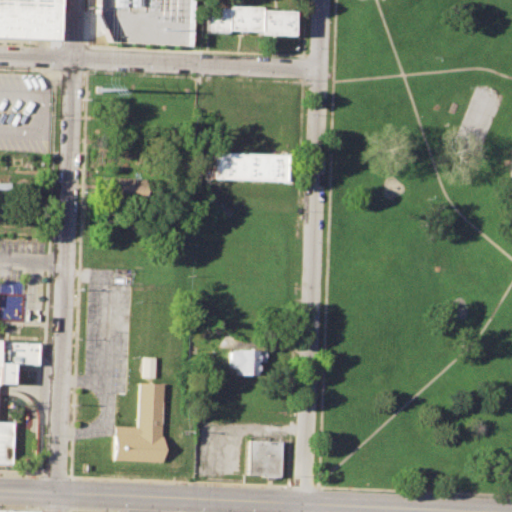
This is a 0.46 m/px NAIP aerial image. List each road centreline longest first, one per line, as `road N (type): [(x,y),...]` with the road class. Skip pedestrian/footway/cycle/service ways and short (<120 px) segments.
road 1 (residential): [(321,0),(303,511)]
road 2 (secondary): [(0,490),(482,511)]
road 3 (residential): [(74,58),(56,493)]
road 4 (residential): [(74,58),(319,69)]
